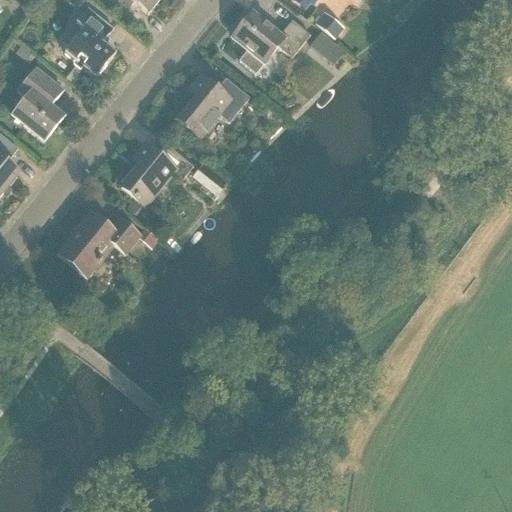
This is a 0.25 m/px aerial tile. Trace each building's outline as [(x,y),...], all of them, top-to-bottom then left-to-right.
[(147,16),(160,0),(106,0),(125,14),(132,5),(147,16)] [(94,81),(115,56),(101,45),(113,31),(87,10),(75,25),(83,31),(63,56),(94,81)] [(334,43),(344,30),(323,14),(313,26),(334,43)] [(279,38),(251,15),(231,40),(246,52),(238,63),(255,77),(263,66),(277,49),(291,61),(309,38),(291,23),(279,38)] [(313,53),(322,59),(333,46),(320,35),(314,42),(309,49),(313,53)] [(42,145),(63,120),(49,109),(61,93),(36,72),(17,95),(25,102),(11,120),(42,145)] [(225,82),(217,92),(200,79),(188,93),(195,99),(176,123),(200,142),(219,118),(228,126),(248,101),(225,82)] [(0,197),(17,176),(4,166),(16,151),(0,138),(0,197)] [(161,160),(144,147),(132,162),(139,168),(120,191),(144,210),(170,178),(179,185),(193,169),(169,150),(161,160)] [(110,232),(88,215),(74,232),(76,233),(56,257),(86,281),(113,248),(124,257),(137,241),(138,240),(139,239),(118,222),(110,232)] [(138,240),(137,241),(150,252),(157,243),(151,238),(146,234),(144,233),(139,239),(138,240)]
